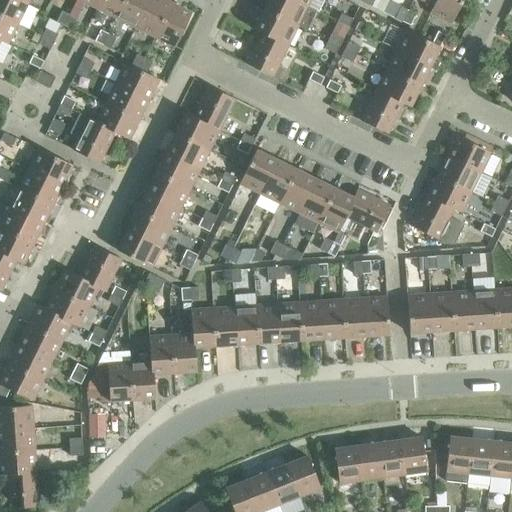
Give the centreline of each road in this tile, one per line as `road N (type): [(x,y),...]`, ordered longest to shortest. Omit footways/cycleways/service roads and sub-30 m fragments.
road 1 (tertiary): [(98,511),(155,448),(250,403),(511,391)]
road 2 (residential): [(4,318),(53,255),(123,209),(193,59)]
road 3 (residential): [(193,59),(413,164),(431,154),(455,98)]
